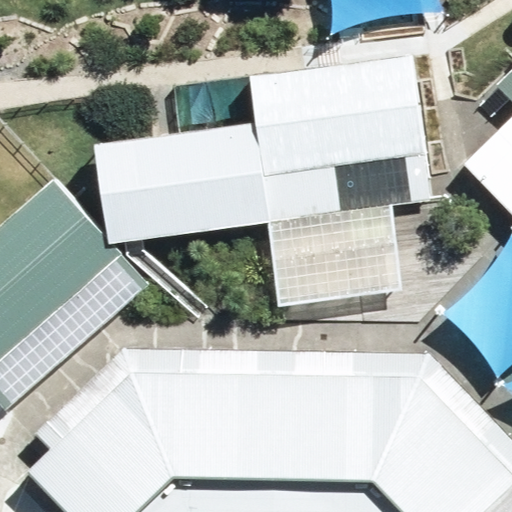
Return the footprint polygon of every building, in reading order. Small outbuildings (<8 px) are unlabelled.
[(268,220),(262,170),(422,151),(410,54),(256,75),(263,121),(101,142),(114,240),(133,239),(268,220)] [(511,69),(498,84),(511,100),(511,69)] [(511,122),(468,163),(511,208),(511,122)] [(422,151),(262,170),(268,220),(278,308),(389,295),(378,205),(427,199),(422,151)] [(0,230),(0,409),(2,411),(143,289),(115,257),(119,253),(57,181),(0,230)] [(511,474),(511,439),(429,355),(125,350),(37,436),(52,450),(131,373),(418,376),(511,474)] [(52,450),(28,472),(66,511),(511,511),(511,474),(418,376),(131,373),(52,450)]
